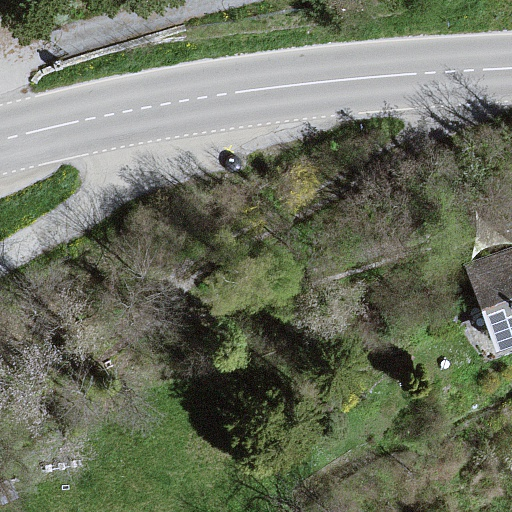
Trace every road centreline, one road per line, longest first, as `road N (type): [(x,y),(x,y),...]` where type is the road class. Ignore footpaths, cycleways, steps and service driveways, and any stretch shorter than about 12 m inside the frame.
road 1 (secondary): [(511,68),(297,84),(0,140)]
road 2 (track): [(0,260),(135,178),(161,148),(174,103)]
